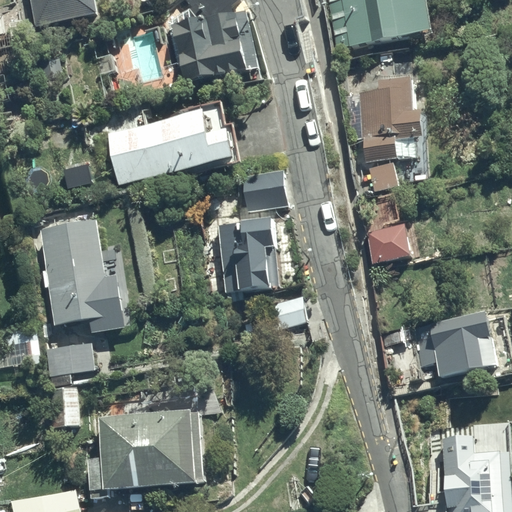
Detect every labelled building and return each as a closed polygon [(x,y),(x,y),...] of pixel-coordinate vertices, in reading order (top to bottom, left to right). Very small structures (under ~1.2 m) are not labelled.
[(33,0),(39,24),(104,12),(102,0),(33,0)] [(432,0),(332,0),(339,47),(425,30),(426,33),(437,31),(432,0)] [(176,32),(176,35),(177,41),(172,42),(177,73),(185,71),(188,89),(251,80),(243,28),(231,30),(230,23),(176,32)] [(81,53),(41,60),(45,80),(84,73),(81,53)] [(384,88),(363,92),(364,138),(368,138),(369,162),(423,160),(423,153),(426,153),(425,145),(422,145),(422,140),(411,141),(411,137),(429,137),(428,112),(419,113),(419,109),(424,109),(424,105),(426,105),(425,83),(421,83),(421,80),(416,80),(416,75),(384,76),(384,88)] [(236,152),(230,124),(220,126),(215,105),(111,131),(107,136),(117,182),(236,152)] [(399,163),(373,169),(377,191),(403,186),(399,163)] [(288,169),(245,176),(252,212),(294,205),(288,169)] [(242,224),(223,225),(228,291),(284,285),(277,217),(247,220),(249,231),(243,231),(242,224)] [(101,219),(44,230),(50,269),(47,269),(50,287),(53,287),(59,325),(118,315),(118,312),(124,311),(119,280),(111,282),(101,219)] [(415,220),(369,231),(376,262),(421,253),(415,220)] [(304,298),(261,308),(266,331),(310,321),(304,298)] [(490,310),(433,323),(415,326),(422,366),(440,363),(443,376),(500,366),(490,310)] [(40,327),(0,332),(0,368),(46,361),(40,327)] [(51,348),(51,351),(54,375),(99,371),(97,343),(51,348)] [(81,388),(55,390),(56,427),(83,425),(81,388)] [(107,457),(91,459),(94,498),(116,496),(115,489),(202,482),(202,478),(208,478),(202,412),(197,412),(196,409),(104,416),(107,457)] [(438,446),(439,448),(442,511),(511,511),(510,481),(502,482),(500,455),(472,457),(471,444),(438,446)]
